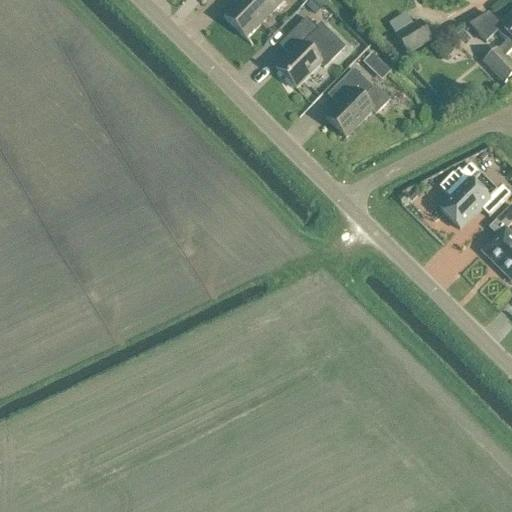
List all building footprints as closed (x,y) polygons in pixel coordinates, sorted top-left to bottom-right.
[(283,6),(276,0),(243,0),(223,21),(246,44),(283,6)] [(315,1),(306,10),(315,19),(325,10),(315,1)] [(487,19),(468,30),(485,48),(497,37),(506,46),(497,55),(497,54),(484,67),(504,87),(511,79),(511,70),(504,62),(511,54),(511,19),(499,31),(487,19)] [(296,93),(319,69),(324,74),(344,53),(320,29),(316,32),(306,22),(283,45),(295,56),(277,74),(296,93)] [(419,26),(396,39),(400,46),(407,58),(430,44),(423,33),(419,26)] [(363,68),(371,76),(381,67),(372,58),(363,68)] [(372,92),(353,74),(334,94),(344,104),(326,122),(346,142),(373,115),(376,118),(388,106),(373,91),(372,92)] [(462,87),(445,97),(452,110),(469,100),(462,87)] [(479,179),(469,170),(461,178),(458,175),(454,180),(452,179),(439,193),(450,204),(439,215),(459,234),(479,213),(488,222),(510,199),(501,190),(496,195),(479,179)] [(482,257),(511,286),(511,240),(511,241),(505,235),(511,228),(511,210),(490,233),(498,242),(482,257)]
